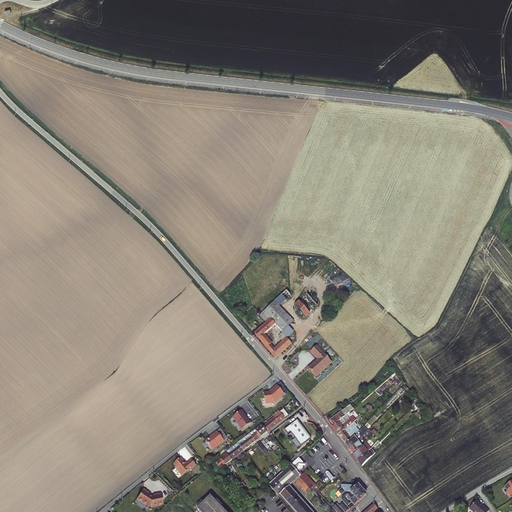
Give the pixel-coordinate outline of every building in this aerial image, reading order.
[(330,278),(334,287),(343,282),(339,273),(330,278)] [(294,321),(281,308),(288,302),(287,301),(292,297),(286,291),(260,316),(266,323),(255,333),(276,358),(292,344),(286,338),(288,337),(284,333),(283,332),(294,321)] [(307,295),(296,306),(305,317),(317,306),(307,295)] [(302,320),(305,317),(296,306),(292,309),(302,320)] [(316,377),(332,363),(317,346),(311,352),(318,360),(309,368),(316,377)] [(270,391),(264,392),(266,402),(275,401),(277,399),(277,400),(282,395),(284,393),(284,392),(277,385),(272,389),(273,390),(271,391),(270,391)] [(333,426),(338,423),(337,422),(354,409),(350,405),(329,421),(333,426)] [(413,414),(412,414),(412,415),(414,421),(418,420),(420,420),(420,422),(422,421),(420,413),(420,409),(419,409),(418,409),(418,410),(418,411),(418,412),(417,412),(418,412),(417,412),(417,413),(416,413),(413,414)] [(241,411),(233,417),(238,424),(238,425),(242,430),(251,423),(248,419),(241,411)] [(263,427),(267,432),(285,419),(279,411),(274,415),(275,417),(263,427)] [(343,418),(338,423),(333,426),(333,427),(339,436),(354,422),(356,421),(353,417),(346,422),(343,418)] [(298,419),(284,429),(287,433),(290,431),(301,445),(311,437),(298,419)] [(354,422),(339,436),(345,444),(359,432),(355,427),(357,426),(354,422)] [(255,430),(261,437),(267,432),(263,427),(261,425),(255,430)] [(221,428),(217,431),(224,441),(228,438),(221,428)] [(359,432),(345,444),(349,449),(368,432),(363,428),(359,432)] [(255,430),(249,434),(255,442),(261,437),(255,430)] [(368,432),(349,449),(353,454),(366,443),(374,435),(370,430),(368,432)] [(213,435),(208,440),(214,448),(224,441),(217,431),(213,435)] [(238,443),(243,450),(255,442),(249,434),(238,443)] [(238,443),(227,452),(232,459),(243,450),(238,443)] [(366,443),(353,454),(358,460),(371,449),(366,443)] [(371,449),(358,460),(362,466),(376,453),(371,449)] [(220,457),(225,464),(232,459),(227,452),(220,457)] [(220,457),(214,461),(220,468),(225,464),(220,457)] [(178,460),(186,471),(188,470),(189,471),(196,465),(192,459),(186,464),(181,458),(178,460)] [(299,458),(291,465),(301,476),(303,475),(300,472),(303,469),(303,466),(303,464),(304,463),(299,458)] [(182,475),(186,471),(178,460),(174,463),(176,466),(175,467),(182,475)] [(291,465),(268,484),(270,487),(274,491),(278,496),(280,495),(290,486),(296,481),(299,478),(301,476),(291,465)] [(301,476),(299,478),(310,490),(313,487),(315,486),(304,474),(303,475),(301,476)] [(310,490),(299,478),(296,481),(307,493),(310,490)] [(332,508),(335,511),(347,511),(350,510),(347,507),(351,503),(354,506),(366,495),(359,485),(356,488),(354,486),(350,486),(350,487),(348,487),(348,486),(342,486),(342,488),(338,492),(341,496),(341,501),(343,503),(339,507),(337,504),(332,508)] [(312,511),(290,486),(280,495),(295,511),(312,511)] [(150,493),(143,488),(136,498),(147,505),(148,504),(151,506),(151,508),(156,507),(156,505),(161,504),(163,503),(161,493),(154,494),(151,496),(148,494),(150,493)] [(225,511),(210,496),(196,509),(199,511),(225,511)] [(487,511),(488,511),(482,506),(481,507),(479,505),(479,504),(476,501),(469,509),(471,511),(487,511)]
